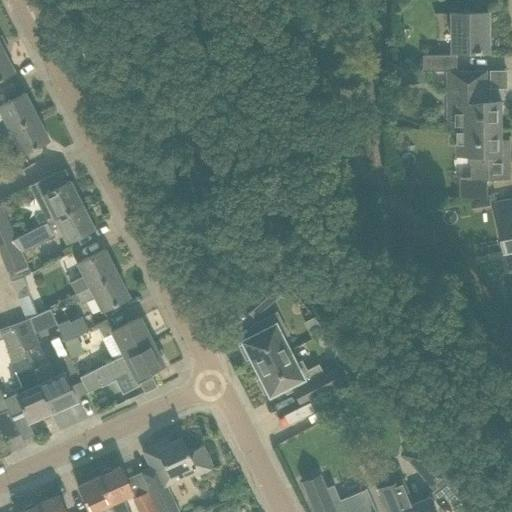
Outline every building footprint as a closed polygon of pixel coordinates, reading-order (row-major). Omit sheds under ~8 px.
[(444,13),(444,24),(454,23),(454,51),(489,50),(488,12),(444,13)] [(0,77),(13,71),(1,47),(0,48),(0,77)] [(423,55),(423,71),(456,71),(456,55),(423,55)] [(404,71),(391,71),(391,85),(404,84),(404,71)] [(446,131),(454,131),(454,130),(501,130),(501,102),(486,102),(485,71),(446,72),(446,131)] [(0,134),(9,130),(8,130),(36,116),(24,92),(0,104),(0,113),(3,119),(0,120),(0,134)] [(8,130),(9,130),(20,153),(48,139),(36,116),(8,130)] [(454,130),(454,131),(455,157),(479,157),(479,178),(459,179),(459,199),(487,200),(487,178),(509,178),(509,140),(501,140),(501,130),(454,130)] [(403,176),(402,177),(410,190),(412,189),(420,183),(411,171),(403,176)] [(33,216),(38,226),(81,204),(69,181),(41,195),(48,208),(33,216)] [(511,199),(495,203),(505,251),(506,259),(511,257),(511,199)] [(489,200),(471,202),(472,210),(490,207),(489,200)] [(81,204),(38,226),(39,226),(24,234),(30,248),(52,236),(50,231),(58,227),(65,242),(93,228),(81,204)] [(0,243),(13,239),(0,206),(0,243)] [(69,283),(74,294),(116,273),(104,249),(76,263),(83,276),(69,283)] [(6,271),(10,282),(21,276),(22,278),(42,266),(36,255),(6,271)] [(116,273),(74,294),(80,305),(94,298),(100,310),(128,296),(116,273)] [(21,276),(10,282),(17,299),(28,295),(22,278),(21,276)] [(242,306),(253,318),(279,294),(268,282),(242,306)] [(249,357),(255,368),(288,351),(282,337),(287,335),(276,312),(256,323),(260,331),(241,340),(243,344),(239,346),(246,359),(249,357)] [(65,341),(76,336),(88,330),(82,317),(69,323),(68,319),(57,324),(65,341)] [(111,332),(123,355),(151,341),(139,318),(111,332)] [(11,325),(16,338),(23,352),(38,345),(28,319),(11,325)] [(76,336),(65,341),(72,358),(83,353),(76,336)] [(151,341),(123,355),(79,377),(87,392),(126,373),(133,387),(144,381),(151,377),(148,372),(163,365),(162,363),(165,362),(159,349),(156,350),(151,341)] [(2,398),(8,409),(12,417),(23,412),(28,422),(52,411),(39,383),(32,370),(31,370),(25,357),(20,346),(6,353),(11,364),(20,386),(14,389),(16,393),(2,398)] [(288,351),(255,368),(260,379),(257,380),(263,393),(267,391),(269,395),(289,385),(298,404),(359,373),(353,366),(346,369),(346,371),(337,376),(334,368),(322,374),(317,365),(306,371),(301,361),(295,364),(288,351)] [(47,363),(32,370),(39,383),(52,411),(76,401),(63,373),(53,377),(47,363)] [(151,377),(144,381),(148,391),(156,387),(151,377)] [(0,432),(4,441),(20,434),(12,417),(8,409),(0,411),(0,432)] [(181,471),(190,467),(194,476),(212,468),(202,445),(187,452),(181,438),(170,443),(168,439),(142,451),(149,467),(139,472),(151,499),(157,511),(177,511),(165,484),(183,476),(181,471)] [(356,442),(350,446),(356,455),(362,450),(356,442)] [(421,448),(405,460),(406,461),(418,477),(431,492),(435,496),(451,483),(447,478),(421,448)] [(110,503),(112,507),(113,511),(127,511),(121,498),(132,493),(119,466),(111,470),(109,468),(101,471),(100,475),(98,476),(109,501),(110,503)] [(375,511),(365,489),(339,500),(332,485),(323,489),(317,474),(301,481),(313,511),(375,511)] [(113,511),(112,507),(110,503),(109,501),(98,476),(77,486),(89,511),(90,511),(100,508),(101,511),(113,511)] [(434,511),(432,505),(429,497),(412,504),(403,482),(378,492),(386,511),(434,511)] [(65,511),(58,495),(36,504),(39,511),(65,511)] [(138,511),(157,511),(151,499),(136,506),(138,511)] [(39,511),(36,504),(34,505),(31,503),(24,506),(24,510),(19,511),(39,511)]
